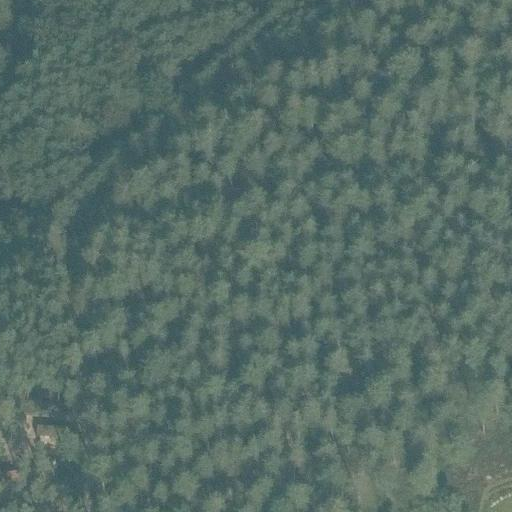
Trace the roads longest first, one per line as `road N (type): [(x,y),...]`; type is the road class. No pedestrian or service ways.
road 1 (track): [(103,238),(511,168)]
road 2 (track): [(389,0),(125,186),(103,238)]
road 3 (track): [(103,238),(72,309),(86,511)]
